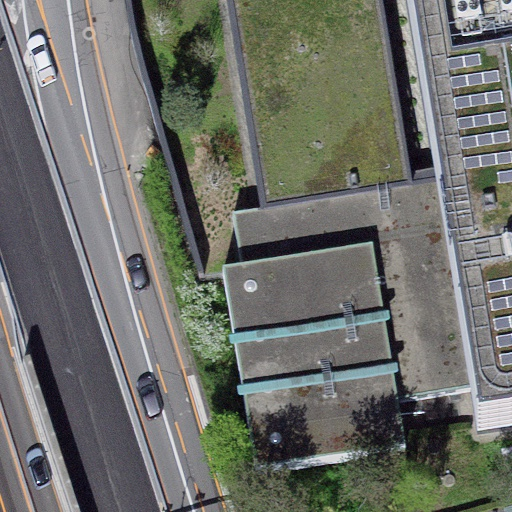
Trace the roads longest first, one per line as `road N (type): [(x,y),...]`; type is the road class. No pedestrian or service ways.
road 1 (motorway): [(123,511),(47,0)]
road 2 (motorway): [(121,511),(0,130)]
